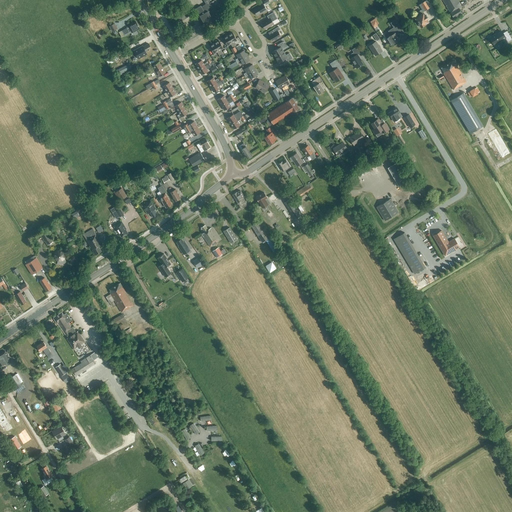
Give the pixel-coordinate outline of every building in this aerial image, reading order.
[(209,13),(214,9),(214,10),(221,6),(220,4),(227,0),(226,0),(203,0),(206,5),(202,8),(200,6),(193,10),(197,17),(200,16),(205,25),(213,20),(209,13)] [(458,8),(461,6),(457,0),(442,0),(453,18),(461,13),(458,8)] [(263,13),(267,11),(263,4),(253,10),(257,16),(263,12),(263,13)] [(425,24),(428,22),(426,19),(427,18),(426,15),(425,16),(423,13),(421,10),(417,12),(419,15),(419,16),(415,18),(418,23),(415,24),(418,28),(420,26),(421,27),(425,24)] [(272,22),(277,19),(273,12),(267,16),(269,19),(261,23),(265,30),(274,24),(272,22)] [(391,35),(389,37),(386,39),(390,45),(394,43),(399,40),(395,34),(401,30),(395,21),(391,23),(395,28),(389,32),(391,35)] [(134,35),(135,35),(137,34),(138,33),(136,31),(140,29),(136,22),(129,26),(129,27),(122,31),(125,36),(132,32),(132,33),(133,33),(134,35)] [(278,31),(280,30),(278,27),(273,30),(275,33),(269,36),(272,42),(281,37),(278,31)] [(508,42),(511,39),(507,31),(503,33),(502,32),(495,36),(495,34),(489,38),(494,45),(506,38),(508,42)] [(228,35),(234,47),(236,46),(234,42),(237,40),(233,33),(228,35)] [(234,47),(228,35),(223,38),(228,46),(231,44),(233,48),(234,47)] [(214,43),(221,55),(222,54),(220,50),(223,48),(219,41),(214,43)] [(375,56),(382,51),(376,41),(369,46),(375,56)] [(275,57),(284,52),(282,49),(286,47),(283,42),(277,45),(279,48),(272,52),(275,57)] [(221,55),(214,43),(209,46),(214,54),(217,52),(219,56),(221,55)] [(140,55),(144,53),(151,49),(149,44),(141,48),(137,50),(136,51),(133,46),(129,49),(134,57),(137,55),(138,55),(140,55)] [(352,50),(354,52),(350,54),(352,57),(350,59),(357,68),(363,64),(359,59),(360,58),(357,55),(361,53),(357,46),(352,50)] [(236,61),(247,55),(244,50),(236,55),(238,58),(235,60),(236,61)] [(284,52),(275,57),(278,62),(285,58),(287,61),(292,58),(289,53),(286,55),(284,52)] [(247,55),(236,61),(237,63),(240,62),(242,65),(250,60),(247,55)] [(201,60),(195,64),(198,69),(205,66),(207,64),(206,62),(204,64),(201,60)] [(336,82),(343,77),(339,71),(342,69),(336,60),(330,64),(334,70),(329,73),(336,82)] [(290,65),(288,66),(290,71),(300,65),(298,61),(291,66),(290,65)] [(443,73),(453,90),(466,82),(453,61),(441,68),(444,73),(443,73)] [(145,68),(145,67),(150,65),(149,62),(144,65),(143,64),(138,67),(140,72),(144,70),(143,69),(145,68)] [(162,67),(159,62),(153,66),(155,69),(151,71),(153,73),(162,67)] [(205,66),(198,69),(202,75),(208,71),(207,69),(210,67),(208,63),(207,64),(205,66)] [(129,64),(118,70),(120,74),(132,69),(129,64)] [(245,76),(255,70),(252,65),(244,69),(246,72),(244,74),(245,76)] [(307,74),(312,71),(311,70),(313,69),(311,65),(304,70),(307,74)] [(153,73),(151,74),(153,76),(157,74),(159,77),(165,73),(162,67),(153,73)] [(255,70),(245,76),(246,77),(248,76),(250,79),(258,75),(255,70)] [(285,76),(280,78),(287,89),(288,88),(287,85),(290,83),(285,76)] [(315,80),(312,82),(314,86),(314,87),(318,94),(324,90),(319,83),(323,81),(319,76),(314,80),(315,80)] [(482,76),(477,81),(485,90),(490,86),(482,76)] [(207,81),(210,87),(217,83),(219,81),(218,78),(215,80),(213,77),(207,81)] [(280,78),(275,81),(280,89),(281,89),(282,88),(286,95),(289,93),(287,89),(280,78)] [(259,93),(264,82),(259,80),(255,88),(258,90),(257,92),(259,93)] [(217,83),(210,87),(213,92),(220,89),(218,86),(222,84),(220,81),(219,81),(217,83)] [(169,82),(163,86),(166,92),(173,88),(169,82)] [(264,82),(259,93),(260,94),(262,91),(265,93),(269,85),(264,82)] [(221,105),(234,97),(234,98),(236,97),(234,94),(234,95),(232,91),(234,90),(233,87),(231,88),(230,88),(226,91),(228,94),(229,96),(229,97),(226,99),(224,96),(218,99),(221,105)] [(166,92),(164,93),(166,98),(169,96),(169,97),(176,94),(173,88),(166,92)] [(276,102),(281,99),(275,89),(270,92),(276,102)] [(483,126),(464,93),(463,93),(451,100),(470,133),(470,134),(483,126)] [(244,97),(245,98),(240,101),(242,105),(248,101),(245,96),(244,97)] [(236,101),(234,98),(234,97),(221,105),(224,110),(233,105),(231,103),(236,101)] [(266,119),(268,121),(270,119),(273,124),(292,112),(298,108),(295,102),(297,101),(294,97),(292,98),(286,102),(268,114),(267,113),(264,115),(266,119)] [(170,98),(162,103),(164,106),(166,110),(169,108),(167,105),(167,104),(172,101),(170,98)] [(176,109),(178,112),(184,108),(181,102),(175,106),(172,108),(174,110),(176,109)] [(393,110),(388,113),(394,122),(402,116),(396,107),(393,109),(393,110)] [(184,108),(178,112),(180,115),(178,116),(179,118),(181,117),(188,113),(184,108)] [(234,115),(227,118),(230,124),(233,122),(237,120),(236,120),(240,118),(243,116),(240,112),(234,115)] [(260,123),(266,119),(264,115),(258,119),(256,121),(258,124),(260,122),(260,123)] [(408,115),(403,118),(409,128),(415,124),(408,115)] [(233,122),(230,124),(233,130),(239,126),(237,122),(240,121),(240,120),(241,119),(240,118),(236,120),(237,120),(233,122)] [(385,123),(382,125),(379,119),(372,124),(375,128),(372,130),(375,134),(381,130),(383,133),(389,129),(385,123)] [(187,123),(183,126),(187,133),(191,131),(197,127),(194,121),(188,125),(187,123)] [(173,133),(181,128),(179,125),(171,129),(173,133)] [(241,130),(236,133),(238,137),(244,134),(243,132),(249,129),(247,126),(241,130)] [(191,131),(187,133),(189,135),(192,133),(194,136),(201,132),(197,127),(191,131)] [(274,141),(276,139),(269,128),(266,130),(269,134),(264,137),(269,144),(274,141)] [(354,145),(364,139),(359,132),(349,138),(354,145)] [(505,158),(511,152),(511,146),(503,134),(496,138),(494,134),(490,136),(505,158)] [(208,143),(208,141),(207,140),(206,139),(200,143),(202,146),(200,148),(202,152),(205,151),(210,148),(207,143),(208,143)] [(344,153),(348,150),(343,142),(333,149),(337,155),(343,152),(344,153)] [(247,159),(252,156),(244,143),(239,146),(247,159)] [(307,157),(309,155),(312,160),(316,157),(313,153),(313,152),(311,150),(308,146),(303,149),(305,152),(304,153),(307,157)] [(297,166),(303,162),(297,153),(291,157),(291,158),(290,158),(292,161),(293,161),(297,166)] [(193,167),(199,164),(205,160),(201,154),(190,161),(193,167)] [(316,159),(320,165),(324,163),(319,156),(316,159)] [(283,172),(290,167),(286,160),(283,163),(282,162),(278,164),(283,172)] [(392,175),(401,169),(397,162),(388,168),(392,175)] [(309,176),(313,173),(307,164),(304,167),(309,176)] [(404,183),(407,189),(416,185),(413,179),(404,183)] [(296,192),(299,196),(312,188),(309,184),(296,192)] [(158,188),(162,195),(159,197),(162,201),(163,204),(164,204),(166,208),(171,204),(169,201),(170,200),(165,193),(167,192),(162,185),(158,188)] [(122,188),(114,193),(120,201),(127,196),(122,188)] [(175,201),(180,198),(175,189),(173,191),(171,188),(168,189),(170,193),(175,201)] [(241,209),(248,205),(246,200),(245,201),(243,197),(244,196),(240,191),(237,193),(236,192),(235,192),(234,193),(233,194),(233,195),(237,201),(236,201),(238,204),(239,206),(241,209)] [(264,193),(256,198),(259,203),(262,208),(270,203),(267,198),(264,193)] [(385,221),(399,213),(390,199),(377,207),(385,221)] [(301,216),(290,200),(285,203),(295,220),(301,216)] [(155,214),(156,213),(154,210),(155,209),(150,201),(142,207),(147,215),(150,213),(153,217),(156,215),(155,214)] [(115,212),(119,218),(123,215),(120,209),(115,212)] [(271,237),(260,220),(251,226),(262,243),(271,237)] [(119,233),(121,237),(128,233),(125,229),(126,229),(122,222),(114,227),(118,234),(119,233)] [(210,247),(219,240),(211,228),(208,230),(205,225),(201,228),(202,229),(201,230),(203,233),(202,234),(210,247)] [(235,240),(227,228),(221,232),(229,244),(235,240)] [(99,246),(102,244),(93,229),(83,235),(92,250),(95,255),(101,251),(99,246)] [(459,247),(454,238),(448,242),(441,230),(433,235),(445,256),(459,247)] [(49,236),(51,235),(48,232),(42,235),(44,238),(43,239),(45,242),(45,241),(48,245),(53,242),(49,236)] [(101,232),(97,235),(103,243),(107,240),(101,232)] [(393,239),(414,274),(425,267),(405,232),(393,239)] [(283,246),(279,233),(273,236),(278,251),(282,249),(281,247),(283,246)] [(182,239),(176,242),(179,246),(178,246),(183,254),(190,250),(185,242),(184,242),(182,239)] [(217,258),(222,254),(218,248),(213,251),(217,258)] [(66,261),(64,259),(65,256),(64,253),(62,251),(60,250),(57,251),(55,253),(54,256),(55,259),(57,261),(58,261),(57,264),(60,265),(64,264),(66,261)] [(165,276),(172,272),(168,266),(171,264),(164,253),(158,257),(163,263),(159,266),(165,276)] [(199,257),(193,261),(197,268),(203,264),(199,257)] [(36,258),(25,264),(30,272),(32,275),(33,275),(35,273),(43,268),(40,264),(39,261),(36,258)] [(188,278),(194,275),(189,264),(183,268),(188,278)] [(176,273),(182,282),(188,278),(182,269),(176,273)] [(51,273),(45,277),(51,288),(57,284),(51,273)] [(0,286),(2,285),(6,291),(8,289),(5,283),(1,277),(0,277),(0,286)] [(44,278),(40,281),(47,291),(51,288),(49,284),(48,282),(47,282),(44,278)] [(23,291),(28,288),(26,283),(20,286),(23,291)] [(121,312),(133,305),(120,283),(110,289),(111,291),(109,292),(111,294),(106,297),(109,302),(114,299),(121,312)] [(20,292),(15,295),(19,301),(20,301),(22,305),(26,302),(24,299),(20,292)] [(72,329),(68,322),(71,320),(66,314),(64,315),(62,312),(53,318),(57,324),(58,324),(66,336),(67,336),(68,338),(67,339),(74,349),(78,346),(79,348),(82,346),(81,344),(85,342),(78,331),(76,333),(73,328),(72,329)] [(117,328),(127,322),(122,314),(112,320),(117,328)] [(43,342),(36,346),(40,352),(43,350),(46,355),(49,359),(53,356),(50,352),(51,352),(47,347),(43,342)] [(114,348),(109,352),(113,359),(119,355),(114,348)] [(11,361),(5,351),(0,354),(0,364),(2,367),(6,364),(7,366),(10,364),(9,362),(11,361)] [(81,363),(72,369),(76,376),(82,372),(83,374),(86,371),(86,370),(96,364),(93,360),(90,355),(80,361),(81,363)] [(66,373),(60,364),(56,367),(61,376),(66,373)] [(66,373),(62,376),(66,383),(71,380),(66,373)] [(16,389),(22,386),(15,375),(9,378),(16,389)] [(3,400),(6,405),(12,401),(10,396),(3,400)] [(57,402),(61,409),(66,405),(63,399),(57,402)] [(160,415),(154,419),(159,425),(164,421),(160,415)] [(193,424),(190,426),(195,435),(199,433),(193,424)] [(66,434),(61,426),(52,431),(57,439),(66,434)] [(185,429),(181,431),(186,440),(190,438),(185,429)] [(15,437),(9,440),(15,451),(21,447),(15,437)] [(65,439),(68,445),(73,442),(69,437),(65,439)] [(201,442),(205,452),(209,450),(205,440),(201,442)] [(198,444),(195,446),(200,455),(203,453),(198,444)] [(233,455),(237,452),(232,446),(228,449),(233,455)] [(50,475),(52,474),(50,471),(49,471),(46,466),(41,469),(45,475),(43,476),(46,481),(52,478),(50,475)] [(189,480),(183,483),(186,489),(192,486),(189,480)] [(39,489),(43,496),(48,494),(43,486),(39,489)] [(197,495),(201,501),(206,498),(203,492),(197,495)] [(205,506),(207,510),(214,506),(212,502),(205,506)]
